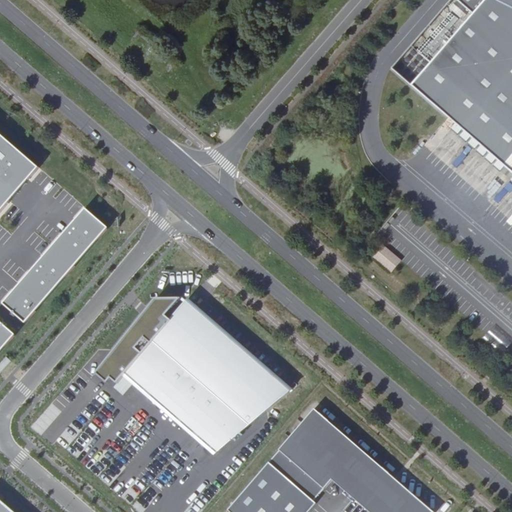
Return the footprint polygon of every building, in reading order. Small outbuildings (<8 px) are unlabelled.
[(473,15),(455,0),(451,0),(392,69),(412,86),(473,15)] [(511,0),(455,0),(473,15),(412,86),(511,172),(511,0)] [(0,209),(36,168),(0,136),(0,209)] [(2,304),(23,322),(106,228),(85,210),(2,304)] [(390,273),(401,261),(382,244),(371,256),(390,273)] [(156,298),(95,369),(98,371),(95,375),(106,384),(111,379),(116,383),(125,373),(216,450),(288,388),(188,299),(156,298)] [(0,349),(14,334),(0,321),(0,349)] [(0,362),(0,372),(11,362),(6,357),(0,362)] [(394,478),(316,411),(228,511),(309,511),(317,503),(313,499),(332,478),(371,511),(422,511),(389,483),(394,478)] [(99,453),(94,449),(93,450),(49,412),(39,424),(86,464),(91,457),(93,459),(99,453)] [(386,471),(391,466),(374,452),(370,457),(386,471)] [(425,504),(434,511),(435,511),(441,505),(431,497),(425,504)] [(12,511),(0,501),(0,511),(12,511)]
